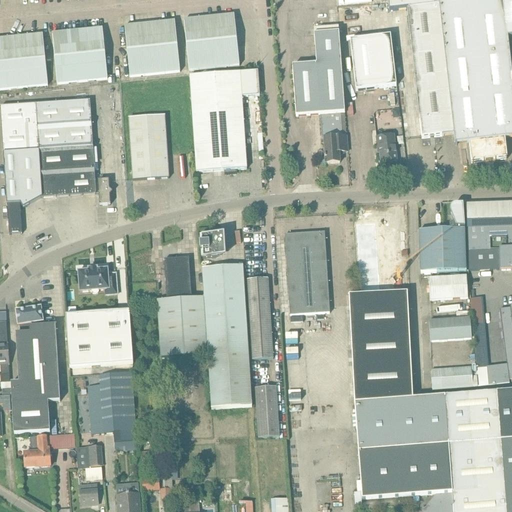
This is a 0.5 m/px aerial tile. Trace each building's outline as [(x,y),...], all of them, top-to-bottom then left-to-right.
[(511,0),(387,0),(389,11),(407,9),(438,5),(454,135),(455,145),(505,140),(511,138),(511,76),(508,39),(511,38),(511,0)] [(454,135),(438,5),(407,9),(422,139),(454,135)] [(189,72),(240,67),(234,16),(184,21),(189,72)] [(175,22),(124,27),(130,78),(180,73),(175,22)] [(103,29),(52,34),(57,85),(108,80),(103,29)] [(325,139),(342,138),(341,115),(345,114),(339,33),(314,35),(316,65),(292,67),(296,118),(320,116),(321,136),(324,136),(325,139)] [(43,35),(0,39),(0,91),(48,86),(43,35)] [(396,87),(395,77),(391,37),(350,41),(356,92),(396,87)] [(247,170),(242,99),(259,98),(258,72),(240,73),(230,74),(190,77),(196,173),(225,171),(226,175),(236,175),(236,171),(247,170)] [(94,159),(90,101),(1,107),(7,204),(9,235),(22,234),(20,205),(23,209),(43,198),(99,195),(100,206),(110,206),(110,196),(112,193),(109,191),(109,181),(98,182),(98,184),(95,184),(94,159)] [(169,179),(168,169),(165,117),(129,120),(133,182),(169,179)] [(394,136),(376,138),(377,148),(379,148),(381,164),(397,162),(394,136)] [(346,137),(342,138),(325,139),(324,139),(325,157),(324,157),(324,159),(325,159),(326,165),(340,164),(339,153),(348,153),(346,137)] [(507,159),(505,140),(469,144),(471,163),(507,159)] [(511,203),(466,205),(468,252),(490,252),(490,250),(499,250),(500,271),(511,270),(511,203)] [(450,226),(450,231),(465,230),(463,205),(456,206),(453,206),(451,208),(450,211),(450,214),(454,224),(450,226)] [(381,287),(377,227),(358,228),(362,288),(381,287)] [(465,230),(450,231),(419,232),(420,274),(466,272),(465,230)] [(330,314),(325,243),(325,233),(285,236),(290,316),(330,314)] [(223,236),(213,236),(201,237),(202,244),(200,244),(201,253),(202,253),(203,260),(225,258),(223,236)] [(191,298),(190,269),(189,259),(164,261),(167,300),(191,298)] [(204,300),(208,358),(212,411),(252,408),(243,267),(202,270),(204,300)] [(108,291),(109,296),(117,295),(116,275),(108,275),(107,270),(97,271),(97,269),(88,270),(88,272),(78,273),(80,293),(91,292),(91,289),(98,288),(98,292),(108,291)] [(430,301),(440,301),(468,299),(467,277),(428,279),(430,301)] [(251,362),(273,360),(268,280),(247,281),(251,362)] [(349,297),(354,404),(414,399),(408,294),(349,297)] [(482,299),(471,300),(476,368),(477,388),(509,384),(509,381),(507,365),(489,367),(482,299)] [(161,361),(208,358),(204,300),(158,303),(161,361)] [(57,327),(57,326),(42,327),(42,323),(43,323),(41,308),(16,312),(18,327),(19,326),(20,328),(15,329),(15,336),(16,336),(19,384),(11,384),(11,389),(14,436),(50,433),(48,403),(60,403),(56,327),(57,327)] [(511,308),(500,310),(507,365),(509,381),(511,380),(511,308)] [(129,312),(66,316),(70,369),(133,365),(129,312)] [(432,322),(429,322),(431,343),(473,340),(471,319),(432,322)] [(1,376),(9,375),(6,323),(0,323),(0,365),(0,366),(1,376)] [(441,370),(431,371),(433,391),(442,391),(452,390),(473,389),(477,388),(476,368),(471,368),(451,370),(441,370)] [(86,393),(87,406),(87,412),(90,411),(92,436),(114,434),(136,433),(137,433),(132,374),(100,377),(101,387),(88,388),(89,392),(86,393)] [(258,440),(279,438),(276,388),(255,389),(258,440)] [(511,511),(511,391),(414,399),(354,404),(362,500),(436,495),(425,509),(421,509),(421,511),(511,511)] [(10,411),(10,396),(1,396),(0,396),(0,404),(3,404),(4,411),(10,411)] [(136,433),(114,434),(114,444),(136,443),(136,433)] [(25,469),(38,468),(50,467),(49,453),(48,438),(49,438),(49,437),(34,438),(30,439),(31,454),(24,454),(25,469)] [(104,467),(102,448),(76,450),(78,471),(88,470),(88,468),(104,467)] [(161,466),(160,452),(142,453),(143,467),(161,466)] [(86,472),(87,483),(103,481),(102,471),(86,472)] [(143,492),(160,491),(159,479),(142,481),(143,492)] [(98,506),(97,492),(96,485),(79,486),(81,508),(98,506)] [(140,511),(139,494),(117,496),(117,511),(140,511)] [(276,501),(276,511),(289,511),(288,500),(276,501)] [(200,511),(200,502),(182,504),(182,511),(200,511)]
